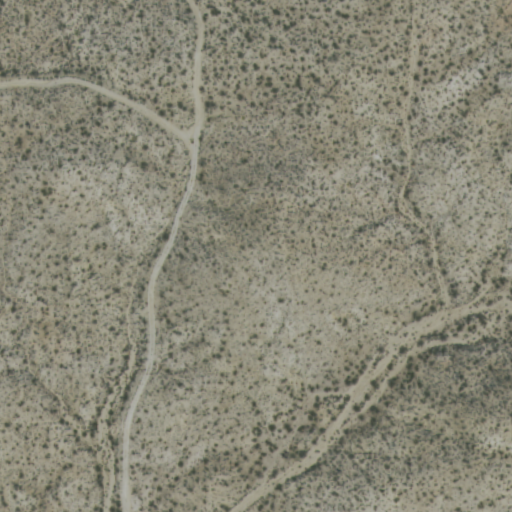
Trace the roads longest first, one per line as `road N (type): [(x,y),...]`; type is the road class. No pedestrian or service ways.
road 1 (track): [(132,511),(132,448),(178,207),(171,0)]
road 2 (track): [(0,93),(173,112)]
